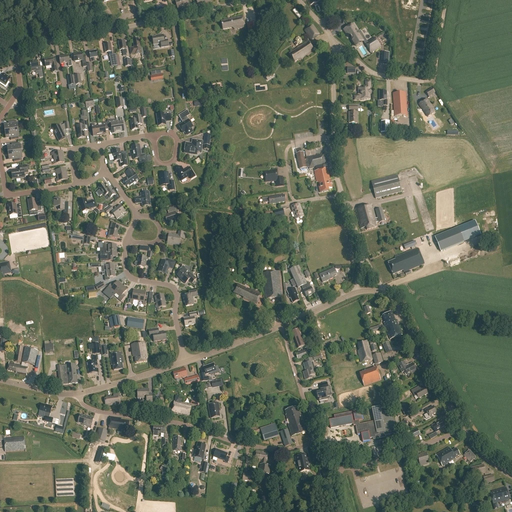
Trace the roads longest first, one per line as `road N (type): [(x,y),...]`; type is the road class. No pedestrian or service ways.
road 1 (residential): [(314,442),(289,449),(237,442),(94,410),(79,393)]
road 2 (residential): [(15,52),(249,0)]
road 3 (residential): [(464,430),(330,469),(314,442)]
road 4 (tertiary): [(464,430),(385,293)]
road 5 (residential): [(341,193),(333,44)]
road 6 (residential): [(181,342),(174,289),(127,274),(126,240)]
road 7 (residential): [(282,324),(314,442)]
road 8 (track): [(444,0),(433,77),(390,76)]
